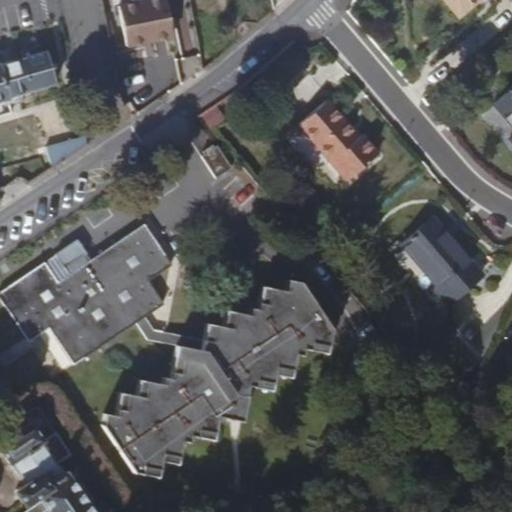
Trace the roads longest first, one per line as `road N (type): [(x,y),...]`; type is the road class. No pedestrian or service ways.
road 1 (residential): [(308,0),(200,100),(113,166),(0,232)]
road 2 (residential): [(312,0),(461,173),(511,209)]
